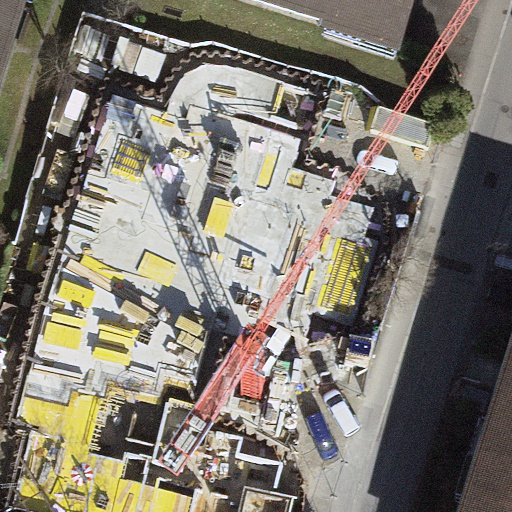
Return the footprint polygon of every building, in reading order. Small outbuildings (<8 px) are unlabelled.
[(0,0),(0,81),(24,0),(0,0)] [(241,0),(402,49),(417,0),(241,0)] [(416,167),(138,87),(105,204),(382,284),(416,167)] [(0,511),(304,511),(317,455),(120,413),(139,324),(36,302),(0,472),(0,511)] [(511,354),(477,466),(511,477),(511,354)] [(511,511),(511,477),(477,466),(462,511),(511,511)]
